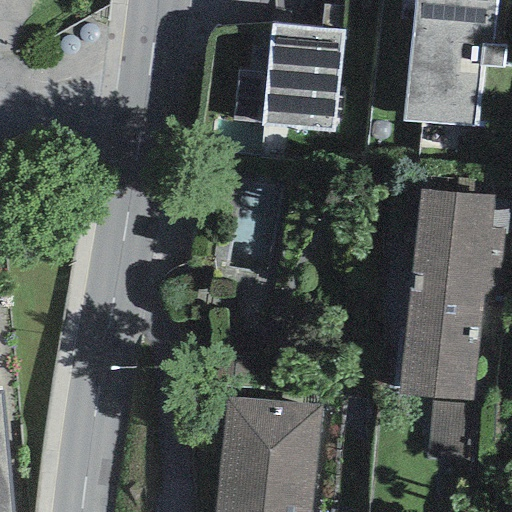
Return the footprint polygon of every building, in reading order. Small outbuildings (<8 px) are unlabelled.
[(495,0),(414,0),(402,120),(511,128),(511,63),(503,62),(504,44),(492,42),(495,0)] [(342,30),(271,23),(260,126),(331,133),(342,30)] [(492,196),(417,188),(396,394),(471,401),(482,294),(496,295),(503,230),(489,229),(492,196)] [(0,511),(13,511),(0,391),(0,390),(0,511)] [(307,511),(317,405),(224,396),(212,511),(307,511)] [(474,406),(430,401),(424,456),(468,460),(474,406)]
